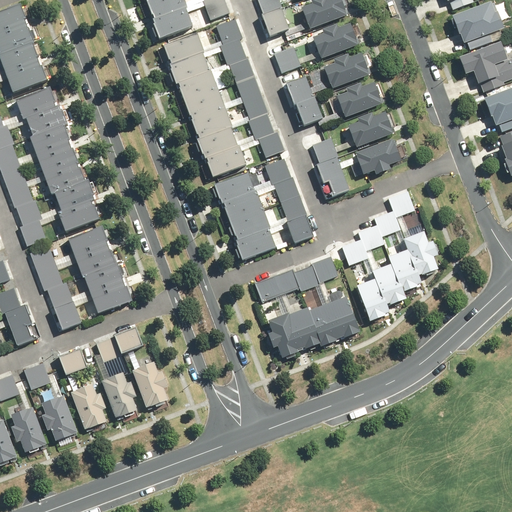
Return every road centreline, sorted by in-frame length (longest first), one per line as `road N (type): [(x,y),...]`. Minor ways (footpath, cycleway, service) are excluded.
road 1 (residential): [(231,443),(63,0)]
road 2 (residential): [(98,0),(264,429)]
road 3 (residential): [(264,429),(412,370),(511,281)]
road 4 (residential): [(403,0),(495,236),(511,260)]
road 5 (residential): [(45,511),(231,443)]
